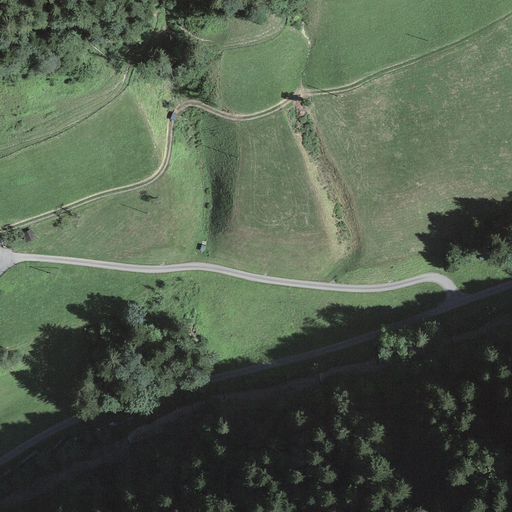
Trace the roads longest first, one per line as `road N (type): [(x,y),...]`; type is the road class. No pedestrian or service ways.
road 1 (track): [(0,230),(158,175),(169,157),(174,113),(187,102),(230,115),(258,113),(298,94),(351,87),(511,12)]
road 2 (track): [(0,454),(71,412),(193,367),(348,345),(511,289)]
road 3 (track): [(0,250),(205,265),(354,288),(438,276),(471,302)]
